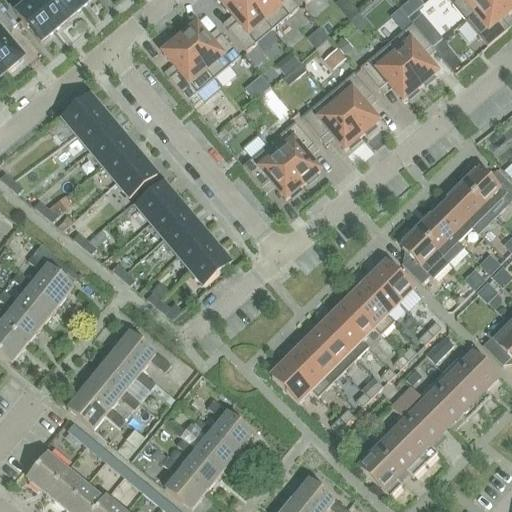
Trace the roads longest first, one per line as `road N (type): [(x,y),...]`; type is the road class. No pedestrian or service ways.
road 1 (residential): [(278,262),(511,65)]
road 2 (residential): [(107,58),(278,262)]
road 3 (residential): [(107,58),(0,143)]
